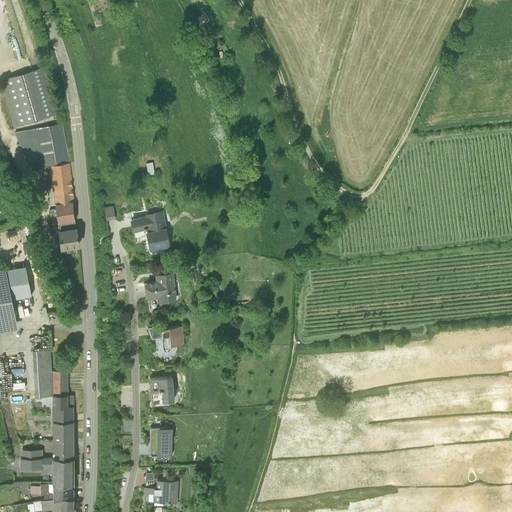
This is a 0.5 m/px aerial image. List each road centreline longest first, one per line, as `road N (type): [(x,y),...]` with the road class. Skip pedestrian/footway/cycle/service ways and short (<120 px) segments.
road 1 (tertiary): [(89,511),(91,316),(76,121),(41,0)]
road 2 (track): [(363,195),(342,191),(318,169),(277,68),(237,0)]
road 3 (track): [(363,195),(412,124),(469,0)]
road 4 (track): [(0,253),(26,257),(48,324),(83,314)]
